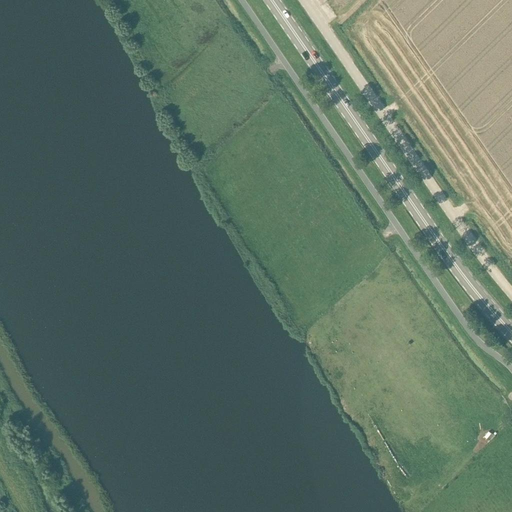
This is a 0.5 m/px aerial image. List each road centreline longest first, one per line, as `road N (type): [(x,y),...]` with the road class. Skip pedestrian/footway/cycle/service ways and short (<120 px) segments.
road 1 (primary): [(511,333),(443,249),(270,0)]
road 2 (unclassified): [(511,296),(303,0)]
